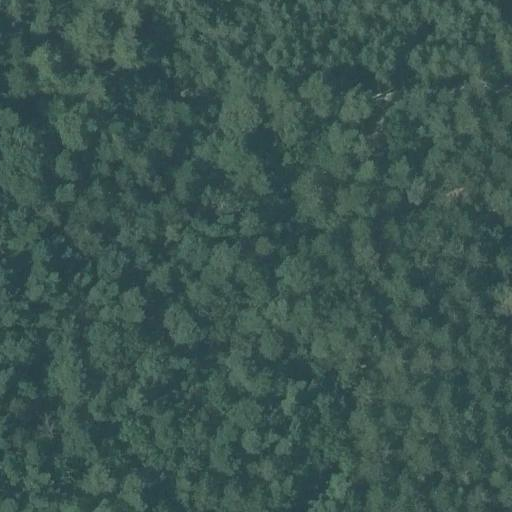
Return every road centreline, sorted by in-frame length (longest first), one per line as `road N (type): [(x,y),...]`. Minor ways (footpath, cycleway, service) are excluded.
road 1 (unknown): [(205,511),(226,496),(437,434),(485,422),(511,433)]
road 2 (unknown): [(0,445),(33,497),(100,511)]
